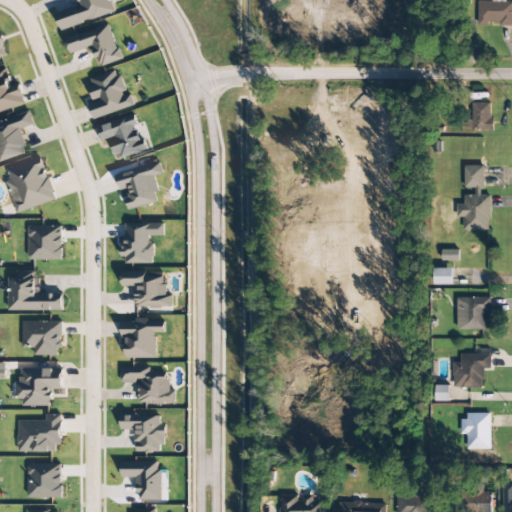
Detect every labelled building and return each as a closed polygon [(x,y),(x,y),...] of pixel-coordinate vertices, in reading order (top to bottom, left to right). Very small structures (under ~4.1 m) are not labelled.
[(56,13),(61,29),(116,14),(112,0),(79,0),(81,6),(56,13)] [(478,1),(478,25),(511,24),(511,1),(506,2),(506,0),(492,0),(492,1),(478,1)] [(94,47),(99,67),(121,61),(111,25),(65,37),(70,54),(94,47)] [(0,70),(0,112),(26,104),(20,84),(12,87),(7,69),(0,70)] [(135,106),(131,92),(126,94),(118,70),(88,79),(95,103),(89,105),(94,119),(135,106)] [(491,103),(472,103),(472,121),(467,121),(467,131),(492,131),(491,103)] [(0,162),(28,153),(20,130),(35,125),(30,111),(0,121),(0,162)] [(146,150),(138,125),(135,114),(97,127),(102,142),(111,139),(118,160),(146,150)] [(16,212),(55,201),(43,159),(8,169),(11,181),(7,182),(16,212)] [(157,203),(155,192),(159,191),(155,176),(163,174),(160,163),(116,174),(120,191),(125,190),(130,209),(157,203)] [(483,165),(463,166),(464,189),(474,189),(474,195),(463,195),(464,204),(456,204),(456,218),(463,218),(463,231),(490,230),(489,195),(483,195),(483,165)] [(164,223),(123,224),(123,264),(153,264),(153,244),(149,244),(149,236),(165,236),(164,223)] [(62,260),(63,227),(28,226),(28,260),(62,260)] [(433,285),(452,285),(452,269),(433,269),(433,285)] [(136,308),(173,308),(173,295),(166,295),(166,274),(146,274),(146,271),(121,272),(121,287),(135,287),(136,308)] [(486,330),(486,312),(491,312),(491,298),(457,298),(456,330),(486,330)] [(126,358),(156,359),(156,333),(165,333),(165,320),(135,320),(135,322),(122,322),(121,338),(126,338),(126,358)] [(61,321),(22,322),(23,349),(34,348),(34,356),(62,355),(61,321)] [(490,354),(460,354),(460,363),(452,363),(452,388),(483,388),(483,369),(490,369),(490,354)] [(121,367),(121,382),(139,382),(139,404),(176,403),(176,391),(168,391),(168,373),(150,373),(150,367),(121,367)] [(62,389),(62,368),(21,369),(21,382),(16,382),(16,399),(22,399),(23,407),(52,406),(51,389),(62,389)] [(434,401),(447,402),(448,387),(435,386),(434,401)] [(491,413),(463,414),(463,435),(466,435),(467,449),(491,449),(491,413)] [(60,415),(46,415),(46,421),(18,421),(18,452),(61,452),(60,415)] [(121,430),(135,430),(135,452),(164,453),(164,424),(160,424),(160,415),(121,415),(121,430)] [(161,500),(161,471),(157,471),(157,462),(122,462),(122,478),(137,478),(137,500),(161,500)] [(62,464),(28,464),(28,498),(62,498),(62,464)] [(502,511),(511,511),(511,484),(502,485),(502,511)] [(491,511),(492,494),(466,493),(464,511),(491,511)] [(280,511),(321,511),(321,494),(280,496),(280,511)] [(429,511),(431,497),(397,496),(396,511),(429,511)]
